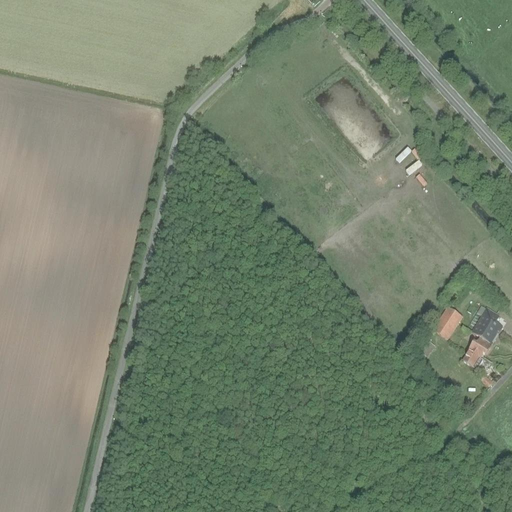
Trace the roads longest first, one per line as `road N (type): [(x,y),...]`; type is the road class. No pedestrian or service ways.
road 1 (unclassified): [(337,0),(511,196)]
road 2 (primary): [(511,164),(364,0)]
